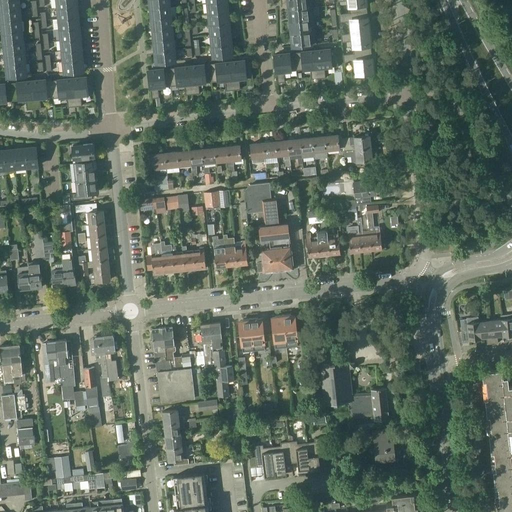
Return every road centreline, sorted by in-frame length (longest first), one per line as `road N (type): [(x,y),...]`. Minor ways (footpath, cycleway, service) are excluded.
road 1 (residential): [(130,311),(400,282),(420,267)]
road 2 (residential): [(130,311),(154,511)]
road 3 (residential): [(130,311),(111,128)]
road 4 (residential): [(420,267),(425,247),(408,96)]
road 5 (primary): [(440,0),(511,156)]
road 6 (residential): [(111,128),(269,106)]
road 7 (secondary): [(454,511),(438,360)]
road 8 (residential): [(269,106),(408,96)]
road 9 (residential): [(0,325),(130,311)]
road 10 (residential): [(100,0),(111,128)]
